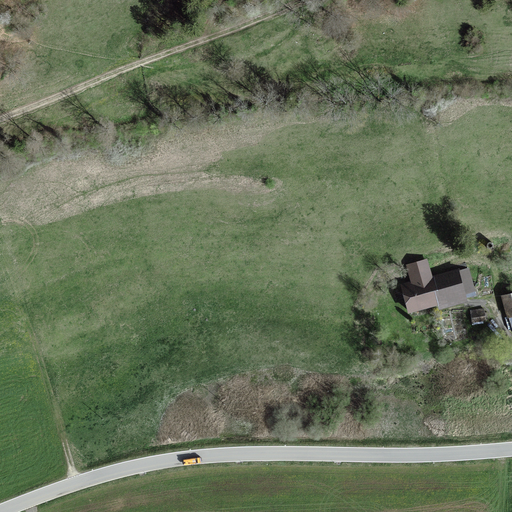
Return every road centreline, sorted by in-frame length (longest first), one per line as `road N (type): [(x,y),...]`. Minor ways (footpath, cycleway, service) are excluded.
road 1 (tertiary): [(3,511),(99,478),(197,458),(511,449)]
road 2 (track): [(0,121),(306,0)]
